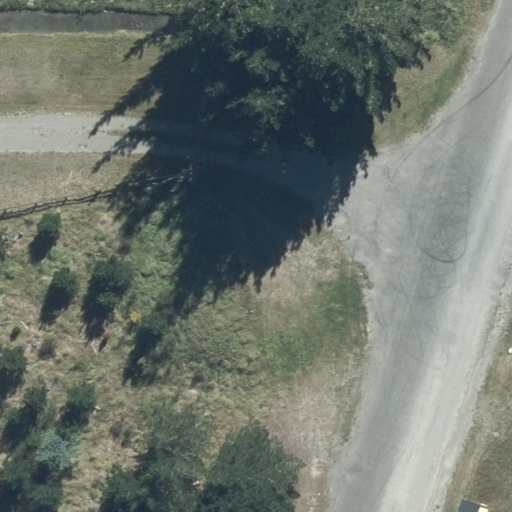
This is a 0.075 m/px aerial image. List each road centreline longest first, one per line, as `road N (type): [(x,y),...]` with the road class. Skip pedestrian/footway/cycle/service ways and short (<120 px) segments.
road 1 (unknown): [(0,151),(81,150),(146,163),(456,243)]
road 2 (unclassified): [(371,511),(511,70)]
